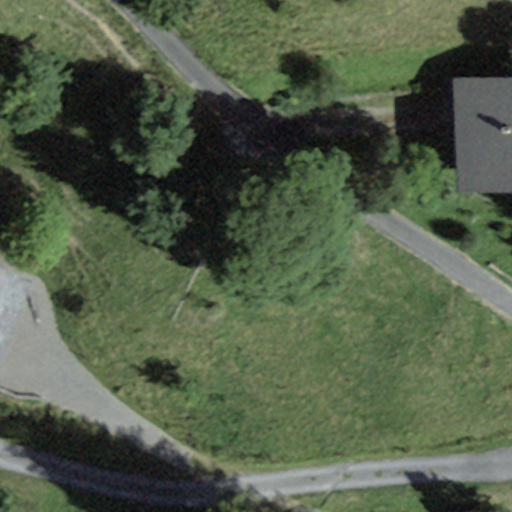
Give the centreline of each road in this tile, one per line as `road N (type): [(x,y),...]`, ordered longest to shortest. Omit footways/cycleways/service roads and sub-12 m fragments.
road 1 (residential): [(0,459),(177,497),(511,462)]
road 2 (residential): [(511,303),(414,244),(283,141),(130,0)]
